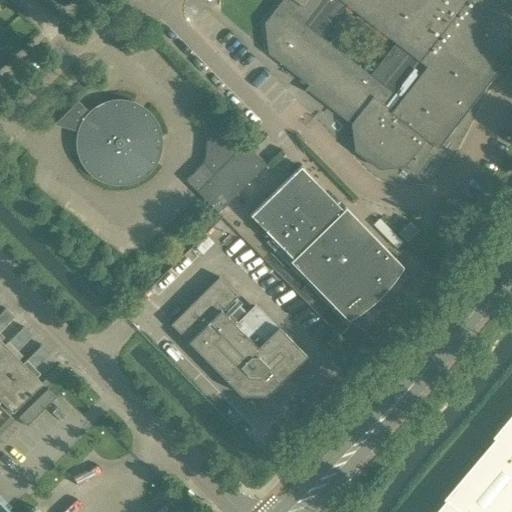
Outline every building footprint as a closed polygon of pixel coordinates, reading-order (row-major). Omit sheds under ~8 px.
[(511,0),(281,0),(264,22),(268,54),(303,82),(304,88),(351,124),(354,151),(378,170),(405,166),(413,173),(419,173),(511,52),(511,0)] [(109,183),(120,184),(131,182),(140,178),(149,172),(155,163),(159,155),(161,145),(161,136),(158,126),(152,117),(149,113),(145,109),(140,105),(133,102),(124,100),(114,100),(104,102),(96,107),(89,113),(82,122),(78,133),(77,144),(79,155),(84,165),(91,173),(100,179),(109,183)] [(214,112),(206,121),(214,129),(223,121),(214,112)] [(185,180),(196,192),(245,143),(223,121),(214,129),(206,121),(203,123),(204,126),(205,134),(205,141),(205,146),(205,153),(204,160),(203,163),(185,180)] [(245,143),(196,192),(217,213),(267,165),(245,143)] [(352,323),(364,332),(407,276),(300,167),(250,215),(271,237),(265,242),(340,320),(348,327),(352,323)] [(265,395),(306,356),(255,303),(246,312),(233,299),(237,296),(218,277),(170,324),(240,395),(245,395),(245,400),(253,408),(261,399),(261,395),(265,395)] [(0,388),(24,365),(14,355),(17,351),(10,343),(6,347),(7,348),(0,354),(0,388)] [(42,383),(39,381),(31,373),(35,369),(27,361),(24,365),(0,388),(0,407),(9,417),(46,381),(45,380),(42,383)] [(48,390),(41,397),(49,406),(56,398),(55,397),(48,390)] [(41,413),(49,406),(41,397),(33,404),(41,413)] [(34,420),(41,413),(33,404),(26,411),(34,420)] [(34,420),(26,411),(18,419),(26,427),(27,427),(34,420)] [(511,511),(511,417),(495,438),(497,440),(446,500),(448,502),(439,511),(511,511)] [(37,511),(34,509),(30,511),(9,511),(0,502),(0,511),(37,511)]
